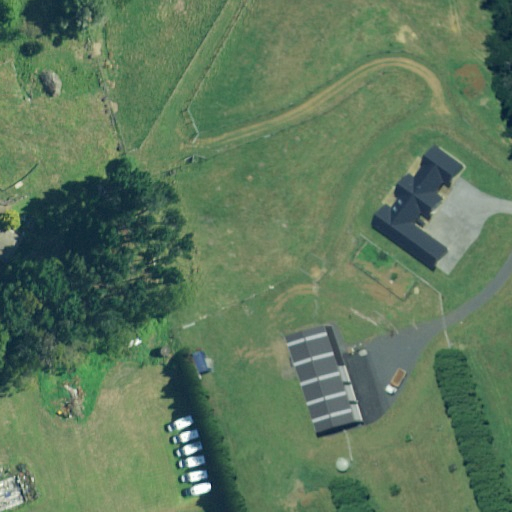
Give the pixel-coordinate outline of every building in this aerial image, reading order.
[(417,174),(398,198),(402,202),(398,207),(394,203),(377,224),(435,269),(451,249),(418,223),(426,212),(433,218),(449,198),(442,193),(451,182),(454,184),(469,165),(444,146),(420,176),(417,174)] [(15,236),(0,229),(0,255),(5,258),(15,236)] [(321,433),(359,422),(332,326),(293,337),(321,433)] [(276,366),(267,338),(241,346),(253,385),(272,379),(269,368),(276,366)] [(248,386),(236,347),(214,354),(227,392),(248,386)] [(0,510),(26,502),(17,476),(0,481),(0,510)]
